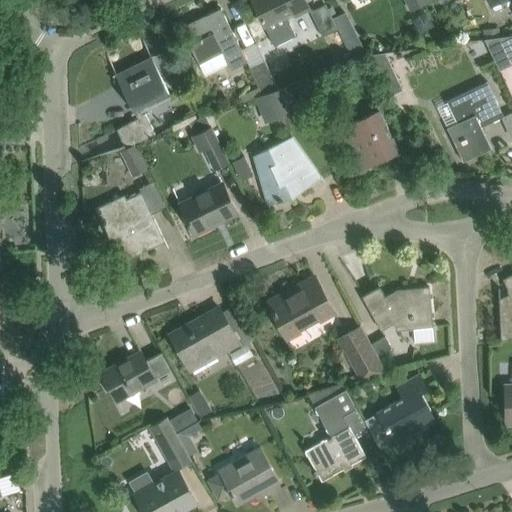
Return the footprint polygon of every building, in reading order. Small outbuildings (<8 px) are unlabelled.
[(252,0),(274,45),(296,35),(287,17),(309,7),(305,0),(252,0)] [(308,12),(315,25),(321,38),(335,31),(323,5),(308,12)] [(228,63),(231,69),(247,61),(221,8),(181,27),(205,74),(228,63)] [(357,34),(344,40),(353,58),(366,52),(357,34)] [(511,34),(484,39),(499,70),(511,63),(511,34)] [(349,51),(330,58),(333,67),(353,59),(349,51)] [(187,91),(168,52),(143,64),(137,67),(133,58),(110,69),(116,81),(96,91),(110,119),(157,96),(161,104),(187,91)] [(370,55),(389,96),(402,90),(384,53),(370,55)] [(264,60),(249,67),(262,95),(277,88),(264,60)] [(457,122),(447,127),(455,143),(463,161),(492,148),(481,126),(504,115),(487,80),(447,100),(457,122)] [(292,84),(258,97),(266,120),(300,108),(292,84)] [(352,152),(360,171),(399,152),(379,109),(340,127),(352,152)] [(189,137),(197,153),(202,150),(213,172),(228,165),(209,127),(189,137)] [(259,170),(268,203),(292,197),(320,176),(292,137),(256,154),(263,169),(259,170)] [(126,147),(121,150),(133,175),(149,168),(136,142),(126,147)] [(180,203),(195,233),(212,225),(211,222),(235,210),(236,210),(222,182),(180,203)] [(124,195),(96,209),(109,236),(111,235),(117,247),(116,247),(119,254),(120,253),(122,258),(146,247),(147,249),(155,245),(151,238),(162,233),(152,213),(166,206),(155,184),(145,189),(145,190),(127,199),(124,195)] [(510,293),(499,297),(501,340),(511,336),(511,273),(503,278),(510,293)] [(267,301),(287,337),(334,311),(315,275),(269,300),(267,301)] [(379,286),(362,296),(381,329),(399,319),(412,318),(415,341),(434,340),(432,326),(433,326),(429,286),(396,289),(385,296),(379,286)] [(171,333),(191,370),(239,343),(219,307),(171,333)] [(378,355),(372,344),(362,326),(335,340),(359,380),(387,372),(378,355)] [(386,336),(372,344),(378,355),(392,347),(386,336)] [(228,356),(234,367),(252,357),(246,346),(228,356)] [(102,372),(117,400),(156,379),(140,351),(102,372)] [(404,397),(365,419),(380,447),(396,439),(400,447),(414,440),(409,432),(433,419),(419,394),(427,389),(419,374),(398,386),(404,397)] [(331,435),(305,449),(322,480),(366,455),(357,438),(368,432),(344,385),(308,395),(331,435)] [(197,419),(191,407),(182,412),(189,424),(197,419)] [(149,427),(163,452),(182,443),(168,416),(149,427)] [(221,472),(208,479),(219,498),(230,492),(232,494),(233,493),(238,503),(279,480),(260,447),(220,470),(221,472)] [(147,470),(129,481),(145,511),(179,511),(197,502),(179,469),(154,483),(147,470)]
